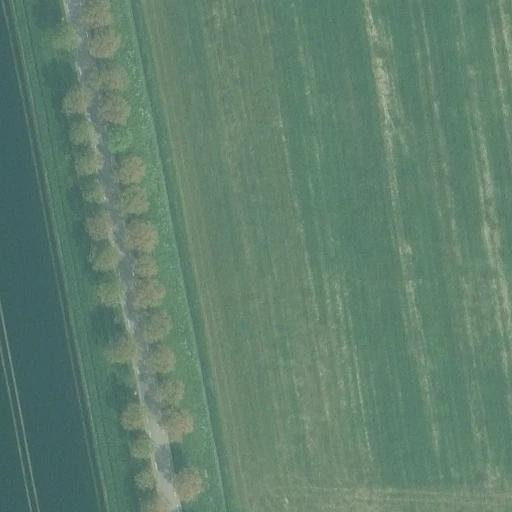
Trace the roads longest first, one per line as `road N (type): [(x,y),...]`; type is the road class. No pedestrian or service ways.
road 1 (track): [(132,511),(25,0)]
road 2 (tertiary): [(71,0),(170,511)]
